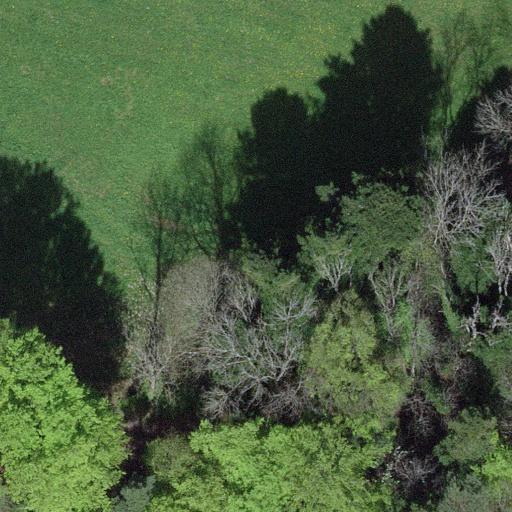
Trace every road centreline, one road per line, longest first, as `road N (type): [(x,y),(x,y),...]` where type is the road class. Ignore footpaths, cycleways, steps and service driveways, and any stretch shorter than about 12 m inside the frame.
road 1 (track): [(511,446),(357,470),(224,476),(190,469)]
road 2 (track): [(190,469),(0,361)]
